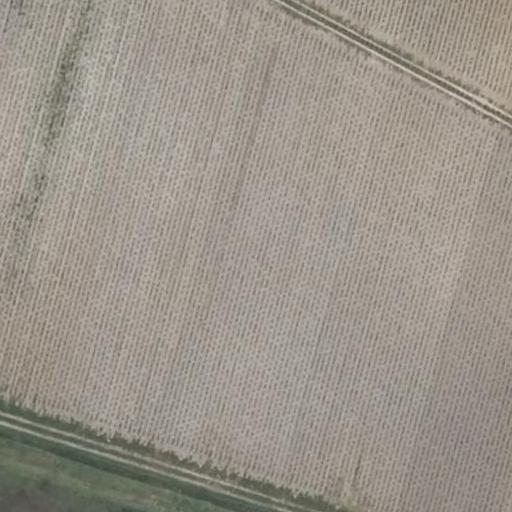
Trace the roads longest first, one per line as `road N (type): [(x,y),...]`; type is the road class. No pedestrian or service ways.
road 1 (track): [(0,421),(284,511)]
road 2 (track): [(283,0),(511,123)]
